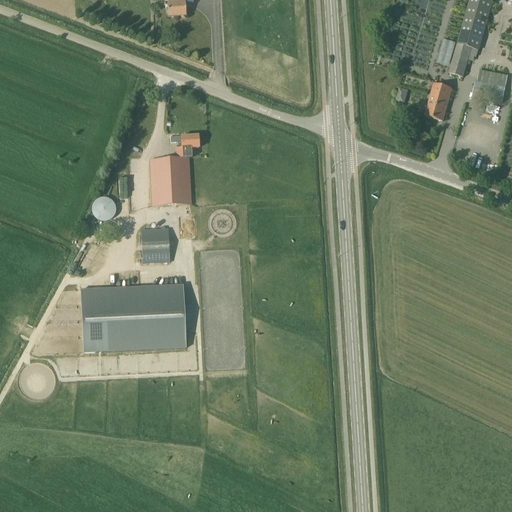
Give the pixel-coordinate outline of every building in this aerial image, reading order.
[(167,5),(168,18),(185,17),(183,3),(181,4),(180,0),(170,0),(171,4),(167,5)] [(493,4),(481,0),(470,0),(457,45),(479,51),(493,4)] [(472,50),(457,45),(449,74),(463,79),(472,50)] [(472,98),(504,105),(509,77),(480,71),(477,83),(475,83),(472,98)] [(425,117),(443,122),(452,90),(435,85),(425,117)] [(397,88),(394,101),(403,104),(407,91),(397,88)] [(150,162),(152,209),(191,206),(188,159),(187,160),(187,150),(198,149),(198,138),(181,139),(181,144),(176,145),(177,160),(150,162)] [(118,201),(127,200),(126,188),(118,189),(118,201)] [(119,205),(119,203),(118,201),(117,199),(115,196),(113,195),(111,194),(106,193),(104,194),(102,194),(99,196),(97,198),(96,201),(95,205),(96,209),(97,211),(98,213),(100,215),(102,216),(106,217),(109,217),(111,216),(115,214),(116,212),(118,210),(119,207),(119,205)] [(141,232),(142,266),(169,265),(168,231),(141,232)] [(184,350),(181,287),(79,292),(82,354),(184,350)]
